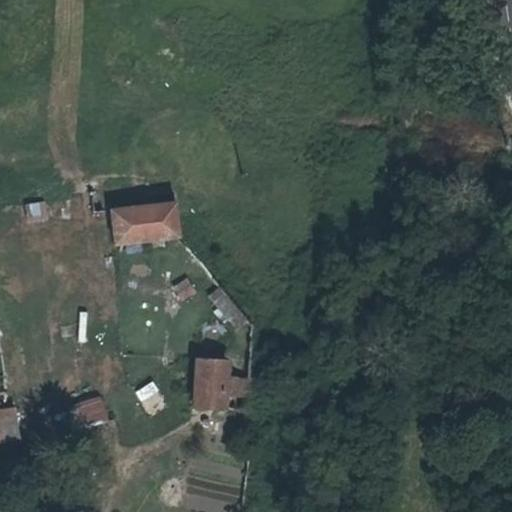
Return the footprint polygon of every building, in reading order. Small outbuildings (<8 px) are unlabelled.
[(42,201),(23,204),(26,221),(45,217),(42,201)] [(175,238),(171,201),(108,206),(110,244),(175,238)] [(186,280),(173,287),(180,300),(193,293),(186,280)] [(222,360),(191,358),(189,408),(244,411),(246,375),(222,374),(222,360)] [(152,381),(133,392),(149,417),(167,406),(152,381)] [(102,397),(72,401),(75,425),(105,422),(102,397)] [(0,406),(0,443),(15,441),(10,405),(0,406)]
